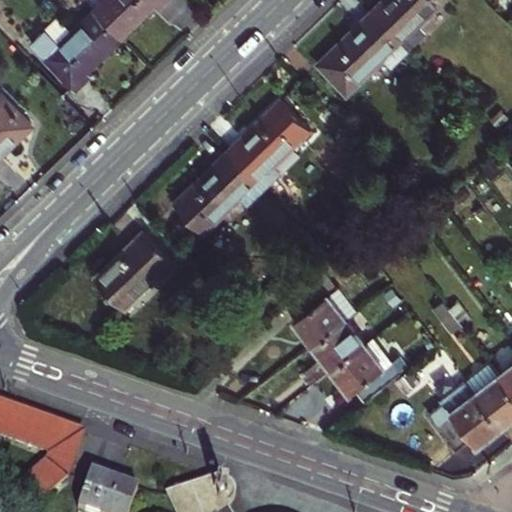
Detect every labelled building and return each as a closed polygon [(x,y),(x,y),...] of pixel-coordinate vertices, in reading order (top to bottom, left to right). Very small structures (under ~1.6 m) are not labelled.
[(104,0),(93,10),(121,39),(159,2),(162,5),(168,0),(104,0)] [(385,0),(373,12),(409,50),(426,33),(419,27),(446,0),(385,0)] [(83,76),(121,39),(93,10),(71,31),(59,43),(45,29),(31,43),(75,90),(81,84),(86,79),(83,76)] [(409,50),(373,12),(346,38),(319,64),(348,95),(386,59),(392,65),(409,50)] [(58,17),(45,29),(59,43),(71,31),(58,17)] [(0,154),(9,146),(37,119),(8,89),(4,92),(0,87),(0,154)] [(256,125),(229,151),(265,188),(281,173),(275,166),(312,129),(283,99),(256,125)] [(501,110),(490,120),(498,129),(509,119),(501,110)] [(248,205),(265,188),(229,151),(202,177),(175,204),(204,234),(242,197),(248,205)] [(115,320),(175,261),(146,230),(116,260),(85,289),(115,320)] [(324,268),(289,303),(299,317),(296,319),(306,332),(316,344),(350,317),(359,310),(340,285),(338,286),(324,268)] [(402,300),(393,288),(385,294),(395,307),(402,300)] [(446,299),(435,306),(454,330),(464,323),(451,306),(446,299)] [(461,299),(451,306),(464,323),(473,315),(461,299)] [(350,317),(316,344),(325,356),(334,368),(369,340),(350,317)] [(369,340),(334,368),(343,381),(353,393),(359,388),(368,399),(403,372),(375,336),(369,340)] [(492,360),(468,378),(504,426),(511,419),(511,385),(501,372),(492,360)] [(511,363),(501,372),(511,385),(511,363)] [(420,382),(410,370),(394,383),(404,395),(420,382)] [(445,400),(430,411),(458,448),(473,437),(479,445),(492,435),(504,426),(468,378),(444,397),(445,400)] [(0,403),(0,435),(51,454),(47,464),(13,493),(28,511),(29,511),(60,486),(78,431),(18,410),(0,403)] [(78,431),(60,486),(68,479),(84,433),(78,431)] [(118,482),(91,472),(79,509),(87,511),(130,511),(138,489),(118,482)] [(220,511),(228,508),(229,507),(228,504),(231,502),(235,498),(236,493),(235,488),(232,483),(228,480),(224,478),(220,478),(217,479),(216,478),(191,487),(166,496),(174,511),(220,511)]
